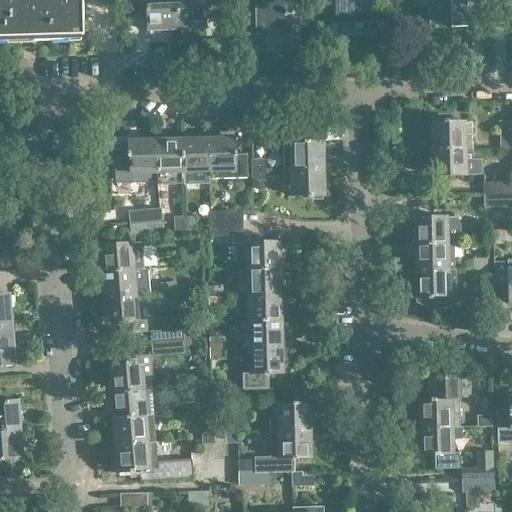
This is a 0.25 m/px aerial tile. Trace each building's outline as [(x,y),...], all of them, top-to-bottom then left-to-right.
[(0,0),(0,38),(82,36),(80,0),(0,0)] [(121,0),(122,15),(136,15),(135,0),(121,0)] [(175,0),(146,0),(146,2),(147,31),(176,30),(175,1),(175,0)] [(175,0),(175,1),(176,30),(204,29),(204,17),(219,17),(218,0),(175,0)] [(253,0),(254,32),(287,31),(287,29),(286,29),(285,14),(288,14),(288,8),(285,8),(285,0),(253,0)] [(321,0),(322,10),(334,10),(334,23),(353,22),(353,28),(364,28),(364,22),(368,22),(366,0),(321,0)] [(380,0),(381,22),(394,21),(393,0),(380,0)] [(431,0),(431,7),(428,7),(428,24),(432,24),(449,24),(449,28),(466,28),(465,0),(431,0)] [(501,148),(511,148),(511,119),(500,119),(501,148)] [(463,121),(430,122),(431,149),(473,148),(472,122),(463,122),(463,121)] [(181,139),(182,172),(183,172),(183,180),(209,179),(209,171),(208,171),(207,138),(181,139)] [(208,171),(209,171),(209,179),(247,178),(246,154),(234,155),(233,138),(207,138),(208,171)] [(182,184),(182,172),(181,139),(156,140),(158,185),(182,184)] [(158,185),(156,140),(128,141),(129,153),(116,153),(117,177),(132,177),(131,173),(156,172),(157,185),(158,185)] [(289,170),(322,169),(322,143),(283,143),(284,170),(289,170)] [(473,148),(431,149),(432,175),(480,174),(480,159),(473,159),(473,148)] [(251,160),(252,171),(265,170),(265,160),(251,160)] [(323,195),(322,169),(289,170),(290,195),(323,195)] [(265,170),(252,171),(252,181),(266,181),(265,170)] [(511,181),(483,182),(484,194),(511,193),(511,181)] [(511,193),(484,194),(484,206),(511,205),(511,193)] [(128,212),(129,224),(161,221),(160,209),(128,212)] [(208,212),(209,224),(240,223),(240,211),(208,212)] [(414,217),(415,244),(455,243),(457,239),(459,236),(459,232),(459,230),(459,228),(458,224),(456,220),(454,217),(454,216),(414,217)] [(172,217),(173,233),(194,232),(194,217),(172,217)] [(161,221),(129,224),(130,235),(162,233),(161,221)] [(240,223),(209,224),(209,236),(232,235),(232,244),(238,244),(239,270),(247,270),(279,269),(278,242),(247,243),(247,234),(241,234),(240,223)] [(506,243),(506,231),(503,231),(503,230),(492,230),(492,245),(503,245),(503,243),(506,243)] [(98,247),(100,273),(143,269),(141,243),(98,247)] [(415,244),(416,271),(455,269),(455,243),(415,244)] [(474,258),(474,269),(488,268),(487,258),(474,258)] [(511,259),(507,259),(507,262),(494,262),(495,286),(507,286),(507,302),(511,301),(511,259)] [(488,268),(474,269),(474,279),(488,279),(488,268)] [(143,269),(100,273),(102,298),(147,295),(147,293),(150,293),(148,271),(145,271),(145,269),(143,269)] [(280,295),(279,269),(247,270),(247,296),(280,295)] [(455,269),(416,271),(416,297),(417,297),(417,301),(421,303),(426,304),(430,306),(432,306),(435,306),(439,306),(444,306),(448,305),(453,304),(452,280),(455,280),(455,269)] [(174,282),(160,283),(161,294),(175,293),(174,282)] [(207,287),(207,297),(222,297),(222,286),(207,287)] [(0,293),(0,323),(9,323),(7,293),(0,293)] [(147,295),(102,298),(104,326),(120,324),(121,334),(147,332),(146,321),(136,321),(134,297),(147,296),(147,295)] [(280,322),(280,295),(247,296),(248,322),(240,322),(240,323),(280,322)] [(231,296),(222,297),(207,297),(207,308),(231,307),(231,296)] [(280,322),(240,323),(241,348),(281,347),(280,322)] [(9,323),(0,323),(0,365),(12,365),(9,323)] [(149,332),(150,344),(182,341),(181,329),(149,332)] [(208,338),(209,349),(224,348),(223,338),(208,338)] [(182,341),(150,344),(151,356),(183,353),(182,341)] [(281,347),(241,348),(241,349),(249,349),(250,374),(243,374),(244,390),(270,389),(269,374),(282,373),(281,347)] [(224,348),(209,349),(209,359),(224,359),(224,348)] [(107,367),(109,393),(150,390),(147,357),(123,359),(123,366),(107,367)] [(419,400),(420,428),(452,427),(452,426),(460,426),(459,376),(430,376),(431,400),(419,400)] [(150,390),(109,393),(111,418),(152,415),(150,390)] [(511,397),(511,409),(498,410),(498,430),(509,429),(509,441),(511,441),(511,397)] [(0,401),(0,431),(20,430),(17,400),(0,401)] [(270,418),(270,431),(309,430),(308,402),(289,402),(289,404),(271,404),(271,410),(274,410),(274,418),(270,418)] [(213,443),(212,410),(200,411),(201,443),(213,443)] [(224,410),(212,410),(213,443),(225,442),(224,410)] [(224,410),(225,442),(237,442),(236,410),(224,410)] [(152,415),(111,418),(113,445),(154,441),(152,415)] [(476,416),(477,428),(491,427),(491,416),(476,416)] [(452,427),(420,428),(420,456),(434,456),(435,468),(457,467),(457,452),(452,452),(452,427)] [(20,430),(0,431),(0,476),(11,476),(10,459),(22,458),(20,430)] [(309,430),(270,431),(270,432),(269,432),(270,457),(254,457),(254,471),(269,471),(269,473),(292,472),(298,472),(297,457),(309,457),(309,430)] [(154,441),(113,445),(115,471),(148,468),(156,467),(154,441)] [(476,449),(476,466),(494,466),(493,449),(476,449)] [(162,466),(163,481),(193,479),(192,463),(162,466)] [(461,467),(462,479),(493,479),(493,467),(461,467)] [(270,484),(269,471),(238,472),(239,485),(270,484)] [(298,472),(292,472),(292,486),(315,486),(314,475),(302,476),(302,472),(298,472)] [(493,479),(462,479),(462,492),(465,492),(466,506),(477,505),(476,491),(493,491),(493,479)] [(199,505),(199,492),(189,492),(189,506),(199,505)] [(199,492),(199,505),(209,505),(209,492),(199,492)] [(147,494),(147,507),(158,507),(157,493),(147,494)] [(147,507),(147,494),(121,494),(121,508),(147,507)]
